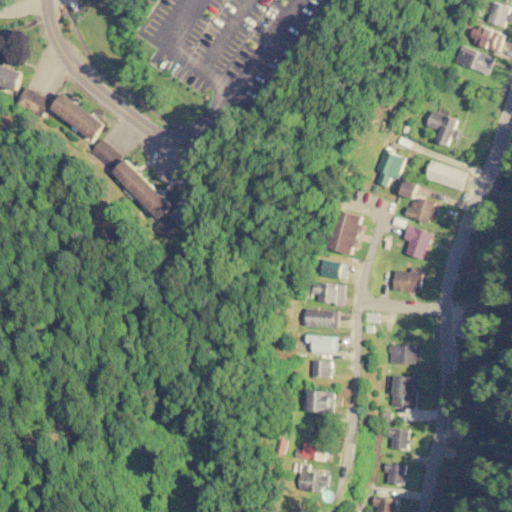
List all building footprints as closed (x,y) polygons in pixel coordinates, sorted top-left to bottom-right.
[(510,5),(490,1),(486,22),(507,26),(510,5)] [(499,51),(505,35),(476,24),(470,40),(499,51)] [(489,74),(496,57),(461,45),(455,62),(489,74)] [(0,84),(17,90),(23,72),(0,64),(0,84)] [(18,105),(43,114),(49,97),(24,88),(18,105)] [(106,124),(64,92),(52,108),(93,140),(106,124)] [(459,120),(433,110),(427,125),(440,130),(436,141),(450,146),(459,120)] [(124,158),(102,138),(89,152),(111,172),(124,158)] [(376,170),(381,172),(377,182),(388,186),(392,176),(398,178),(406,157),(384,149),(376,170)] [(173,206),(128,158),(114,172),(159,219),(173,206)] [(400,195),(411,197),(407,216),(431,222),(432,216),(435,216),(439,202),(417,196),(420,184),(404,180),(400,195)] [(365,216),(338,207),(326,247),(353,255),(365,216)] [(164,238),(178,225),(168,214),(154,228),(164,238)] [(433,232),(409,224),(404,238),(410,240),(406,253),(424,259),(433,232)] [(344,262),(324,259),(321,275),(341,278),(344,262)] [(412,271),(395,270),(394,291),(422,292),(423,268),(412,268),(412,271)] [(319,294),(319,302),(345,303),(346,284),(313,282),(312,293),(319,294)] [(339,310),(306,308),(305,326),(339,327),(339,310)] [(337,336),(306,335),(306,343),(312,343),(312,353),(337,354),(337,336)] [(389,345),(389,363),(421,363),(421,345),(389,345)] [(311,376),(332,378),(334,361),(313,359),(311,376)] [(392,387),(392,406),(417,407),(418,376),(387,375),(387,387),(392,387)] [(308,412),(336,413),(336,391),(308,390),(308,412)] [(392,447),(408,449),(410,429),(388,427),(387,436),(393,436),(392,447)] [(325,492),(328,474),(308,471),(309,465),(298,463),(294,488),(325,492)] [(384,472),(389,472),(388,483),(405,484),(406,464),(385,463),(384,472)] [(397,511),(398,498),(373,497),(373,505),(377,506),(377,511),(397,511)]
